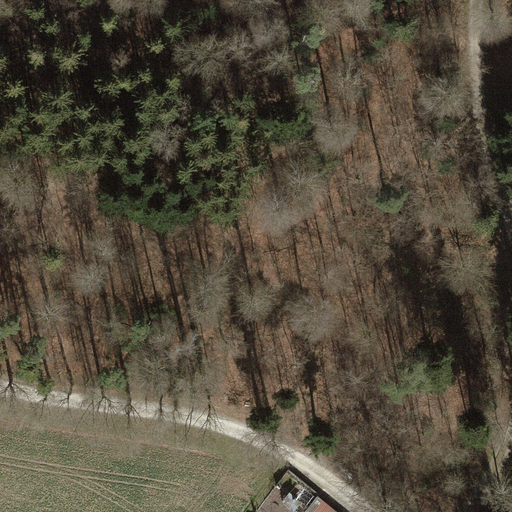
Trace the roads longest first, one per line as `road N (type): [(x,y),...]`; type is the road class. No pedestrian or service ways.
road 1 (track): [(0,383),(202,415),(281,450),(378,511)]
road 2 (track): [(511,227),(479,108),(476,0)]
